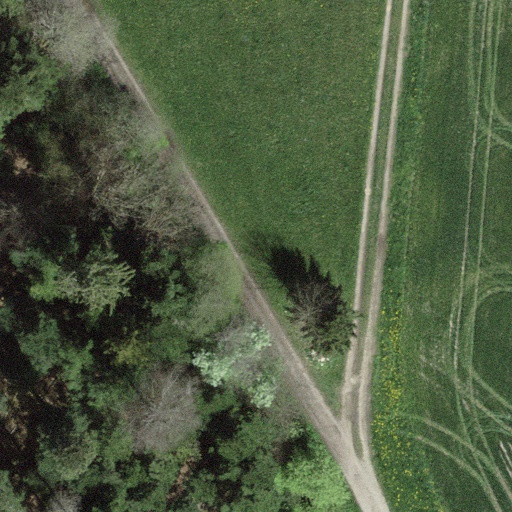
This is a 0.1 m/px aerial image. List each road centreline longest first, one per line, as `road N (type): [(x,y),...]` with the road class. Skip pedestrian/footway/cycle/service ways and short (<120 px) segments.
road 1 (track): [(376,511),(71,0)]
road 2 (track): [(399,0),(348,459)]
